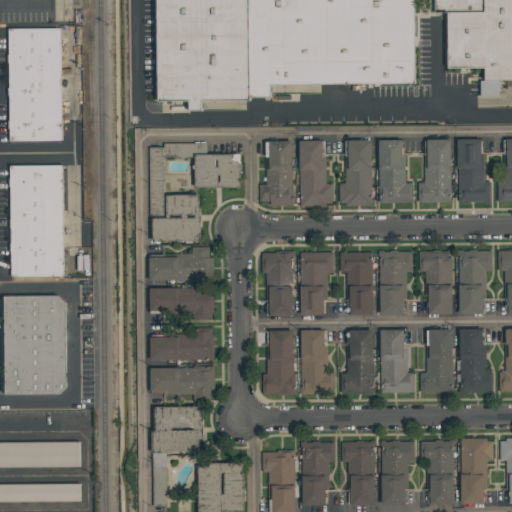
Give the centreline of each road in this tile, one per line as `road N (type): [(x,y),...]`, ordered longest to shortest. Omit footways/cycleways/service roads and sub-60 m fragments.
road 1 (residential): [(239,230),(511,226)]
road 2 (residential): [(239,420),(511,418)]
road 3 (residential): [(239,230),(239,420)]
